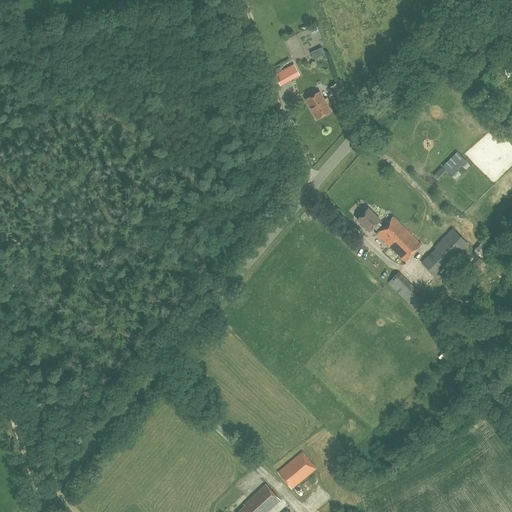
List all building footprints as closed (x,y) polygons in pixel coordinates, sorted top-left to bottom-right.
[(275,12),(262,17),(264,23),(277,18),(275,12)] [(267,38),(269,45),(285,39),(283,32),(267,38)] [(273,59),(277,68),(292,62),(288,53),(273,59)] [(275,74),(282,85),(301,74),(294,63),(275,74)] [(306,85),(317,84),(316,71),(305,72),(306,85)] [(337,83),(330,87),(335,94),(341,90),(337,83)] [(317,119),(331,111),(319,91),(306,99),(317,119)] [(452,175),(466,161),(457,152),(443,166),(452,175)] [(379,232),(383,227),(379,223),(381,220),(368,208),(358,220),(370,232),(374,227),(379,232)] [(383,227),(379,232),(378,233),(406,260),(422,244),(394,217),(383,227)] [(453,228),(437,244),(434,247),(436,248),(422,263),(435,276),(448,263),(450,264),(459,255),(469,244),(453,228)] [(398,293),(410,282),(399,271),(388,282),(398,293)] [(292,489),(316,468),(302,452),(278,472),(292,489)] [(267,511),(281,500),(266,484),(244,504),(245,506),(238,511),(267,511)]
